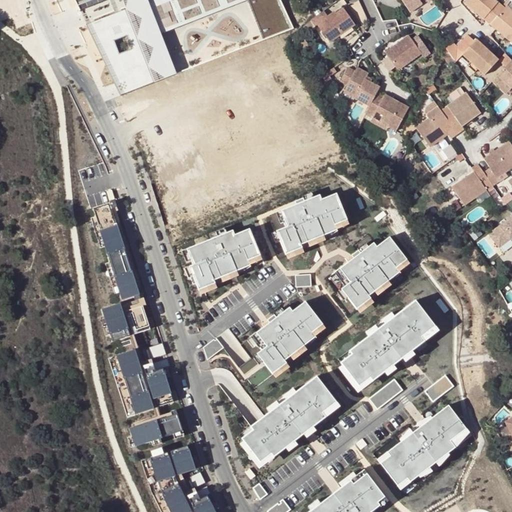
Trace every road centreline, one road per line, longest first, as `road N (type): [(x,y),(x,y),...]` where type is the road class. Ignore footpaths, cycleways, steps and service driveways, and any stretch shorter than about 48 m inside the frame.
road 1 (residential): [(41,0),(123,157),(183,350)]
road 2 (residential): [(252,511),(426,382)]
road 3 (residential): [(183,350),(225,479),(246,511)]
road 4 (residential): [(283,278),(183,350)]
